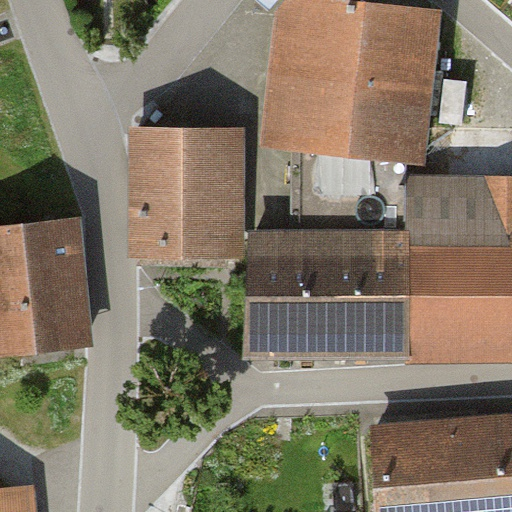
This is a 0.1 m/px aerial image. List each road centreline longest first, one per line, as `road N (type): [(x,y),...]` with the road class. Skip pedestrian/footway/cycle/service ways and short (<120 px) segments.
road 1 (unclassified): [(40,0),(80,105),(114,276),(109,479)]
road 2 (unclassified): [(109,479),(144,480),(250,394),(511,381)]
